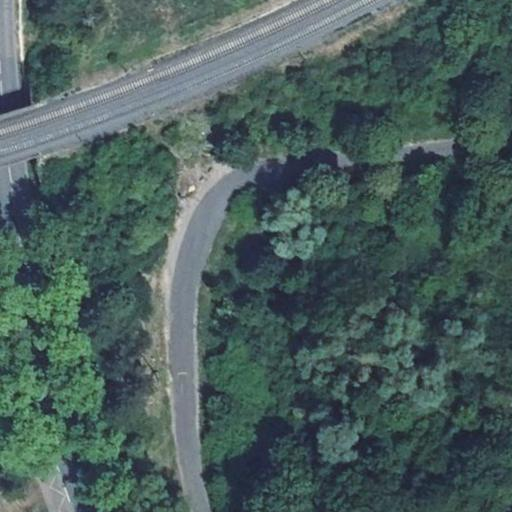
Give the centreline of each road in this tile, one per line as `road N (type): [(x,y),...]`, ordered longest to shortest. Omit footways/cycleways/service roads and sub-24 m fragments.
road 1 (unclassified): [(205,511),(188,447),(180,324),(191,240),(209,203),(250,174),(284,165),(511,139)]
road 2 (tertiary): [(90,511),(34,323),(0,76)]
